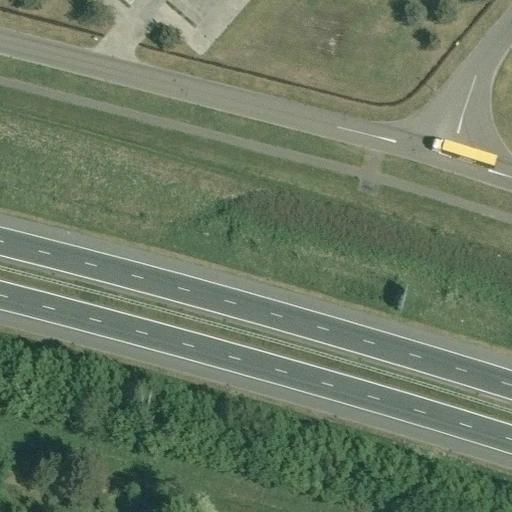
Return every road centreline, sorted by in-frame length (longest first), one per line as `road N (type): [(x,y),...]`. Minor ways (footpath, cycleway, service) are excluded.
road 1 (motorway): [(0,295),(511,440)]
road 2 (motorway): [(511,379),(0,236)]
road 3 (unclassified): [(511,220),(0,80)]
road 4 (unclassified): [(0,41),(450,162)]
road 5 (unclassified): [(511,27),(474,78),(450,162)]
